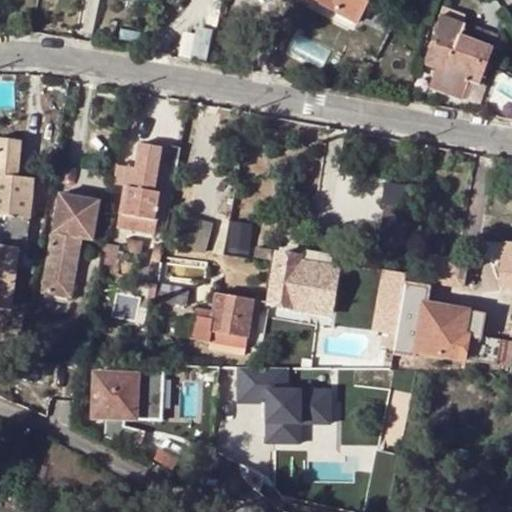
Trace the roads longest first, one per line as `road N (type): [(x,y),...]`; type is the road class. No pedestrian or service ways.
road 1 (residential): [(511,137),(75,59),(0,53)]
road 2 (residential): [(224,511),(186,503),(0,408)]
